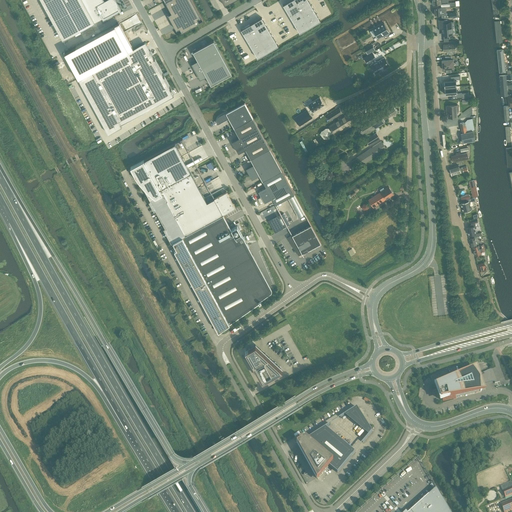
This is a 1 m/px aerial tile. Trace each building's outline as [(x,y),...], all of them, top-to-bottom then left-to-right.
[(104,0),(41,0),(63,39),(102,18),(103,19),(121,9),(115,0),(104,0)] [(167,0),(165,1),(171,13),(168,14),(176,30),(179,28),(182,32),(199,23),(197,18),(200,16),(191,0),(167,0)] [(294,0),(290,0),(283,5),(286,10),(297,4),(294,0)] [(307,0),(303,0),(297,4),(300,10),(310,4),(307,0)] [(297,4),(286,10),(290,16),(300,10),(297,4)] [(310,4),(300,10),(303,15),(313,9),(310,4)] [(441,7),(434,7),(435,15),(446,14),(446,8),(446,7),(441,7)] [(313,9),(303,15),(307,21),(317,15),(313,9)] [(300,10),(290,16),(293,21),(303,15),(300,10)] [(303,15),(293,21),(296,27),(307,21),(303,15)] [(317,15),(307,21),(310,27),(320,20),(317,15)] [(262,17),(251,24),(254,29),(265,23),(262,18),(262,17)] [(446,19),(439,19),(440,29),(441,28),(443,28),(443,32),(442,32),(441,32),(442,35),(452,34),(451,22),(447,22),(446,19)] [(307,21),(296,27),(299,32),(299,33),(310,27),(307,21)] [(120,23),(65,52),(76,74),(78,78),(133,49),(120,23)] [(265,23),(254,29),(258,35),(268,29),(265,23)] [(373,29),(369,31),(373,37),(376,36),(378,38),(389,32),(384,23),(373,29)] [(251,24),(241,30),(244,35),(254,29),(251,24)] [(254,29),(244,35),(248,41),(258,35),(254,29)] [(268,29),(258,35),(261,40),(271,34),(268,29)] [(271,34),(261,40),(264,46),(275,40),(271,34)] [(258,35),(248,41),(251,46),(261,40),(258,35)] [(209,81),(211,85),(232,74),(214,40),(193,52),(195,55),(198,60),(194,62),(192,64),(193,67),(195,70),(197,74),(198,76),(200,79),(203,78),(207,76),(209,81)] [(261,40),(251,46),(254,52),(264,46),(261,40)] [(275,40),(264,46),(268,52),(278,45),(275,40)] [(455,44),(443,45),(443,51),(447,51),(447,54),(455,53),(455,50),(455,44)] [(365,50),(367,54),(375,50),(373,45),(365,50)] [(264,46),(254,52),(257,57),(257,58),(268,52),(264,46)] [(133,49),(78,78),(108,133),(113,131),(112,129),(162,102),(174,95),(150,51),(138,57),(133,49)] [(499,73),(505,72),(503,49),(496,50),(499,73)] [(364,58),(366,62),(375,57),(372,53),(364,58)] [(371,65),(376,74),(389,66),(384,57),(377,61),(371,65)] [(453,59),(442,60),(443,69),(453,68),(453,59)] [(501,96),(507,96),(505,74),(499,75),(501,96)] [(451,80),(443,81),(444,81),(444,83),(444,84),(444,87),(456,86),(456,83),(456,82),(455,80),(456,80),(460,79),(460,76),(450,76),(451,80)] [(456,86),(444,87),(444,88),(445,91),(445,92),(445,94),(452,94),(452,97),(462,96),(462,92),(457,93),(457,91),(456,90),(456,87),(456,86)] [(320,97),(308,105),(313,112),(324,104),(320,97)] [(217,119),(216,122),(217,124),(218,124),(229,118),(239,138),(232,141),(238,153),(245,149),(254,165),(247,169),(247,168),(252,179),(252,178),(259,175),(266,187),(259,191),(264,202),(271,198),(275,204),(294,194),(245,102),(220,116),(218,117),(217,119)] [(387,113),(389,117),(398,111),(397,111),(398,110),(397,108),(396,108),(393,104),(383,110),(386,114),(387,113)] [(458,111),(458,105),(446,106),(446,111),(447,111),(448,118),(457,117),(456,111),(458,111)] [(329,121),(342,113),(339,108),(326,116),(329,121)] [(386,114),(383,110),(379,112),(380,113),(358,126),(363,136),(386,122),(384,120),(389,117),(387,113),(386,114)] [(300,117),(295,119),(299,126),(312,118),(308,111),(304,114),(304,115),(301,118),(300,117)] [(333,134),(339,130),(356,120),(351,112),(329,126),(333,134)] [(462,143),(475,140),(473,130),(474,130),(472,119),(467,120),(465,122),(460,123),(462,133),(461,133),(462,143)] [(332,133),(329,128),(326,128),(322,131),(321,131),(320,134),(323,139),(329,139),(332,133)] [(369,144),(379,138),(376,132),(365,139),(369,144)] [(361,165),(386,149),(382,141),(356,157),(361,165)] [(154,211),(156,210),(165,227),(163,229),(168,238),(171,242),(171,243),(173,242),(223,214),(235,208),(227,192),(207,202),(191,172),(190,172),(175,143),(130,167),(133,172),(137,178),(140,182),(142,184),(148,195),(150,200),(149,201),(154,211)] [(460,154),(460,152),(455,153),(456,155),(451,155),(453,162),(468,159),(467,152),(460,154)] [(459,168),(458,165),(449,168),(451,176),(460,173),(463,172),(463,173),(468,172),(466,166),(462,167),(459,168)] [(472,197),(474,197),(478,196),(474,180),(469,181),(472,197)] [(381,191),(368,200),(373,207),(394,194),(389,186),(384,189),(383,187),(380,189),(380,190),(381,191)] [(466,202),(461,203),(463,211),(471,209),(470,206),(472,205),(473,205),(473,204),(472,201),(475,201),(474,198),(468,199),(466,200),(466,202)] [(283,212),(276,216),(283,228),(289,224),(283,212)] [(218,330),(224,327),(261,301),(271,294),(272,293),(272,291),(272,290),(237,225),(231,229),(223,214),(173,242),(177,249),(175,250),(182,262),(186,270),(207,310),(211,318),(218,330)] [(279,230),(283,228),(276,216),(273,218),(268,220),(275,232),(279,230)] [(470,227),(467,227),(468,232),(468,234),(469,234),(469,235),(476,233),(475,228),(476,228),(475,223),(478,222),(477,218),(470,220),(471,225),(469,225),(470,227)] [(290,237),(288,239),(299,256),(305,252),(321,244),(310,225),(292,235),(291,235),(289,236),(290,237)] [(474,238),(469,239),(470,241),(470,243),(471,247),(482,244),(481,242),(480,242),(479,239),(478,240),(478,236),(481,235),(482,235),(481,233),(481,232),(473,234),(474,238)] [(474,255),(481,254),(480,251),(484,250),(483,244),(472,247),(474,255)] [(479,272),(486,270),(484,262),(477,264),(479,272)] [(459,273),(440,277),(442,286),(444,285),(450,309),(449,310),(451,318),(471,313),(469,305),(467,305),(459,273)] [(325,302),(299,318),(312,340),(315,339),(320,347),(342,333),(340,330),(341,329),(325,302)] [(245,350),(262,381),(282,369),(255,344),(245,350)] [(476,368),(449,381),(437,387),(443,402),(455,399),(484,392),(476,368)] [(355,452),(325,427),(298,445),(311,470),(312,470),(317,479),(328,466),(337,473),(355,452)] [(511,481),(500,486),(505,498),(511,494),(511,481)] [(449,511),(436,488),(436,489),(410,511),(449,511)] [(511,499),(500,504),(503,511),(507,511),(511,510),(511,499)]
